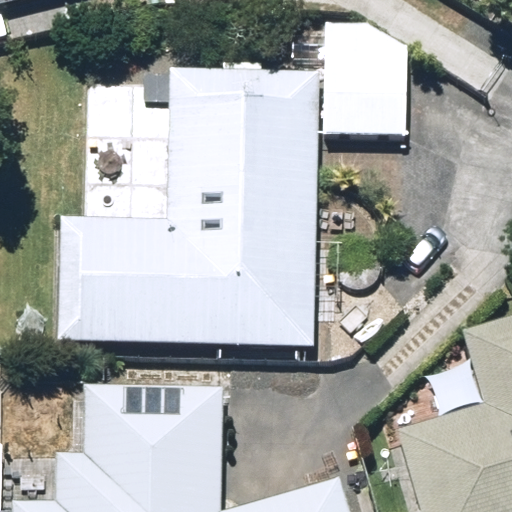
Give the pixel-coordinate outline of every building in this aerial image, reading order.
[(0,0),(0,14),(56,0),(0,0)] [(284,58),(322,57),(321,27),(284,28),(284,58)] [(327,35),(325,147),(402,149),(404,60),(366,36),(327,35)] [(316,85),(170,79),(165,234),(64,229),(59,350),(306,360),(316,85)] [(402,460),(417,511),(511,511),(511,326),(463,341),(485,416),(387,445),(393,462),(402,460)] [(219,511),(219,398),(84,398),(84,466),(54,466),(54,511),(341,511),(336,492),(266,511),(219,511)]
